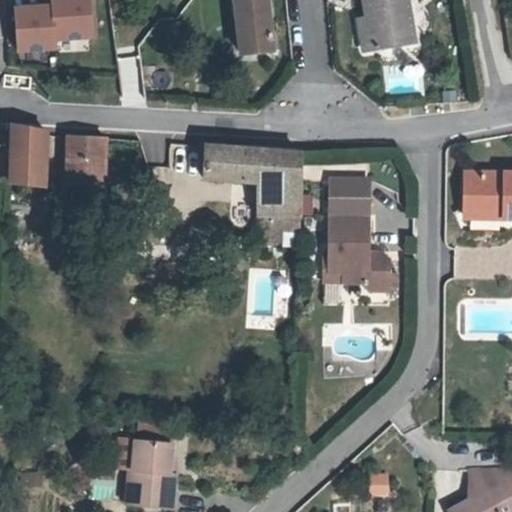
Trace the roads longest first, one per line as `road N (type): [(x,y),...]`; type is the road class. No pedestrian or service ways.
road 1 (residential): [(269,511),(407,393),(420,365),(426,134)]
road 2 (residential): [(0,109),(322,135)]
road 3 (residential): [(322,135),(312,0)]
road 4 (residential): [(489,0),(509,121)]
